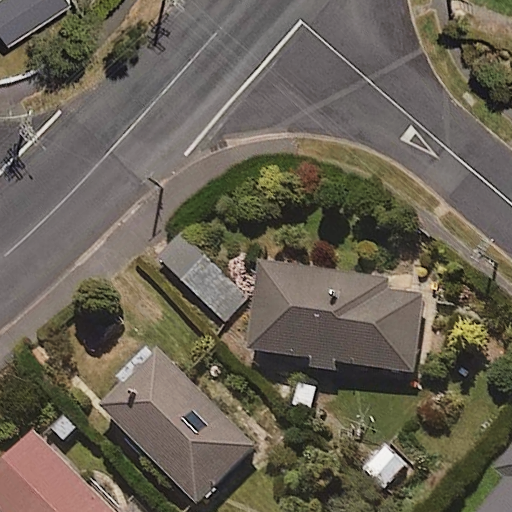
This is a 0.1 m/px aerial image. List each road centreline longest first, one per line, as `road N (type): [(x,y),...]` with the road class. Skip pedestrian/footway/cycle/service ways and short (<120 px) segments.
road 1 (tertiary): [(242,0),(0,260)]
road 2 (residential): [(511,206),(269,0)]
